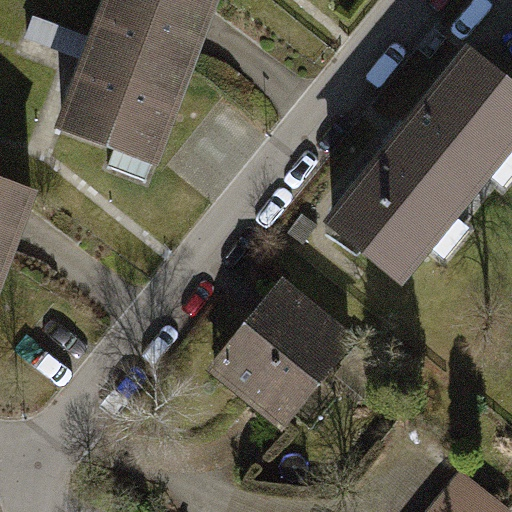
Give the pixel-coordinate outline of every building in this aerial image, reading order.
[(212,0),(100,0),(54,129),(153,165),(212,0)] [(511,133),(511,72),(466,39),(327,226),(402,281),(511,133)] [(0,335),(44,207),(0,191),(0,335)] [(346,329),(267,268),(189,369),(268,430),(346,329)] [(493,511),(494,498),(403,497),(402,511),(493,511)]
